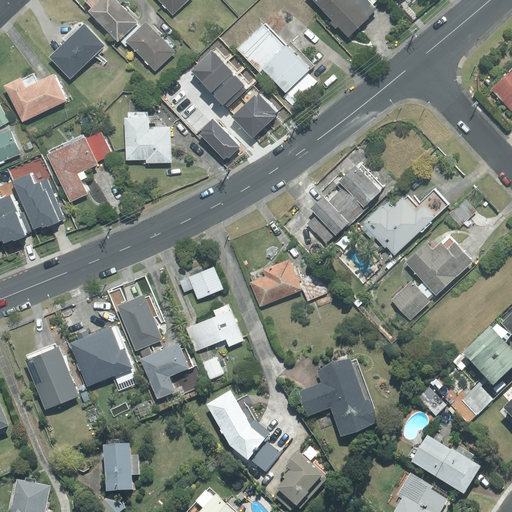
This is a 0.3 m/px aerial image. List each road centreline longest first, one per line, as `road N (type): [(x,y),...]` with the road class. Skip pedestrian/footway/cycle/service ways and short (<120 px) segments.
road 1 (tertiary): [(0,299),(245,188),(416,61)]
road 2 (residential): [(511,165),(416,61)]
